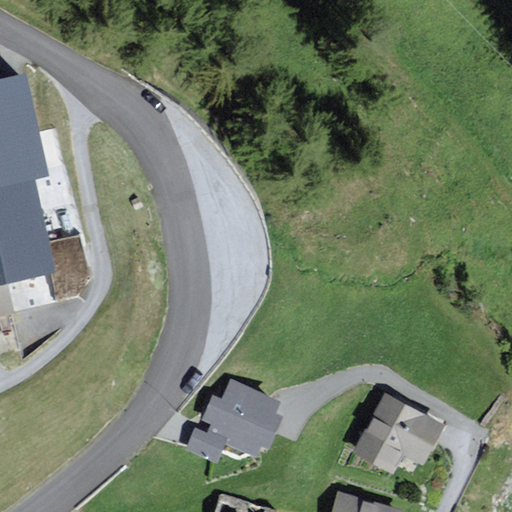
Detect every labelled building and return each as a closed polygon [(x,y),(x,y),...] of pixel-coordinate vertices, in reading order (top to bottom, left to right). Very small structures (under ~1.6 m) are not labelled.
[(0,314),(15,311),(8,278),(53,268),(33,179),(48,175),(25,72),(0,76),(0,314)] [(291,407),(234,383),(227,401),(216,396),(204,424),(236,437),(231,447),(268,462),(291,407)] [(450,425),(389,395),(359,454),(398,473),(407,456),(429,467),(450,425)] [(229,440),(197,429),(190,451),(221,462),(229,440)] [(405,511),(407,509),(340,493),(335,511),(405,511)] [(279,511),(280,509),(222,496),(217,511),(279,511)]
